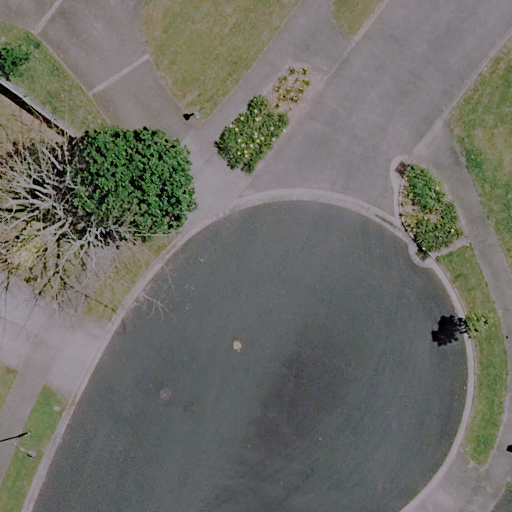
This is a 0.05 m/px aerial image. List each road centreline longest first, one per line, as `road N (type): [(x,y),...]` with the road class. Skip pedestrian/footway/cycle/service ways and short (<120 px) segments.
road 1 (residential): [(461,0),(342,160),(289,376)]
road 2 (residential): [(124,511),(289,376)]
